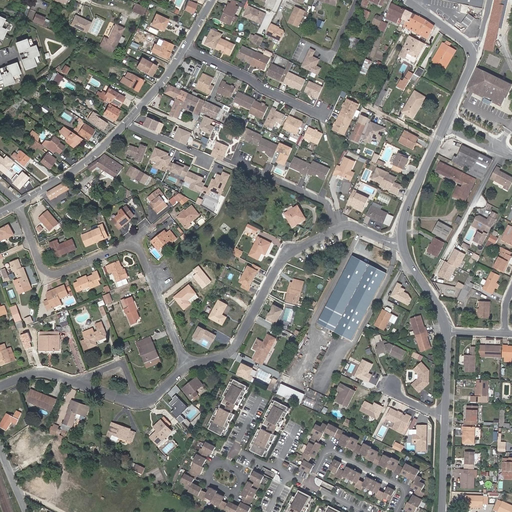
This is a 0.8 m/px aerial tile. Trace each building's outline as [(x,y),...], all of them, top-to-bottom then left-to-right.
[(195,3),(188,0),(187,0),(184,10),(192,13),(197,3),(195,3)] [(382,6),(370,0),(368,3),(381,9),(382,6)] [(485,0),(441,0),(470,6),(483,9),(485,0)] [(142,15),(145,8),(135,3),(132,10),(142,15)] [(499,26),(504,5),(502,5),(494,3),(490,24),(499,26)] [(234,16),(238,8),(235,6),(231,4),(227,13),(225,12),(221,20),(230,25),(232,21),(234,16)] [(402,19),(406,10),(393,4),(388,13),(389,13),(387,18),(397,23),(399,18),(402,19)] [(265,14),(249,6),(244,16),(261,24),(265,14)] [(305,11),(295,6),(288,22),(298,27),(305,11)] [(434,26),(426,20),(414,14),(406,10),(402,19),(406,21),(404,26),(427,39),(433,28),(434,26)] [(469,25),(474,18),(468,13),(466,16),(464,19),(463,20),(461,24),(467,28),(469,25)] [(44,20),(45,17),(36,14),(33,21),(46,27),(48,23),(44,20)] [(163,30),(168,20),(156,14),(151,25),(163,30)] [(87,32),(91,23),(76,15),(71,25),(87,32)] [(378,28),(382,18),(377,16),(376,16),(372,25),(378,28)] [(97,18),(91,31),(98,34),(104,21),(97,18)] [(383,31),(387,23),(382,21),(378,29),(383,31)] [(461,24),(457,21),(455,24),(454,26),(463,33),(465,30),(467,28),(461,24)] [(120,36),(124,28),(115,24),(108,39),(104,37),(100,46),(113,52),(118,41),(120,36)] [(278,27),(271,24),(266,35),(281,41),(285,33),(284,31),(279,29),(277,28),(278,27)] [(493,51),(499,26),(490,24),(484,49),(493,51)] [(220,39),(222,34),(212,30),(205,44),(215,49),(216,49),(220,39)] [(260,45),(263,39),(256,35),(253,42),(260,45)] [(417,58),(425,44),(410,36),(402,50),(408,53),(417,58)] [(33,45),(31,38),(15,44),(18,51),(26,48),(27,52),(19,55),(20,56),(35,50),(34,45),(33,45)] [(230,56),(235,45),(220,39),(216,49),(219,50),(220,50),(223,51),(225,52),(225,53),(230,56)] [(170,53),(173,45),(164,40),(160,47),(154,44),(151,51),(166,58),(169,52),(170,53)] [(445,68),(456,50),(449,46),(445,44),(443,43),(433,59),(442,64),(441,66),(445,68)] [(251,64),(256,53),(242,46),(237,57),(242,59),(246,61),(248,62),(248,63),(251,64)] [(316,51),(310,48),(301,67),(318,76),(321,69),(317,67),(320,60),(313,57),(316,51)] [(39,62),(37,55),(35,50),(20,56),(20,57),(28,54),(29,58),(22,60),(24,68),(39,62)] [(407,56),(408,53),(402,50),(399,56),(405,59),(407,56)] [(264,70),(270,59),(256,52),(256,53),(251,64),(250,65),(254,67),(255,66),(258,67),(261,69),(264,70)] [(157,66),(142,57),(136,67),(151,76),(157,66)] [(365,74),(371,61),(366,59),(360,72),(365,74)] [(16,62),(8,65),(10,73),(6,74),(4,67),(3,67),(8,82),(13,81),(12,80),(20,78),(19,74),(20,73),(16,62)] [(285,70),(272,64),(267,75),(280,81),(285,70)] [(0,73),(0,84),(3,84),(8,82),(3,67),(2,67),(4,75),(1,76),(0,73)] [(419,78),(424,70),(418,67),(413,75),(418,77),(419,78)] [(511,86),(476,68),(466,89),(468,90),(487,99),(492,102),(501,106),(511,86)] [(305,80),(288,72),(284,83),(292,86),(293,87),(301,91),(305,80)] [(411,78),(413,75),(409,72),(403,81),(401,80),(397,87),(404,91),(411,78)] [(58,73),(52,82),(56,84),(59,80),(61,81),(63,77),(58,73)] [(144,81),(132,74),(127,73),(125,77),(123,76),(120,81),(137,91),(144,81)] [(210,85),(212,80),(203,76),(202,80),(200,79),(196,88),(210,95),(214,87),(210,85)] [(231,87),(225,84),(226,83),(222,81),(217,92),(231,98),(235,88),(234,88),(231,87)] [(323,87),(309,81),(304,91),(308,93),(311,95),(314,96),(314,97),(317,99),(323,87)] [(185,102),(188,94),(169,85),(166,93),(176,98),(177,98),(185,102)] [(119,106),(124,97),(117,93),(109,88),(106,93),(102,92),(102,91),(101,93),(99,97),(105,101),(108,97),(111,99),(110,101),(119,106)] [(379,107),(387,91),(384,90),(382,89),(374,105),(379,107)] [(255,99),(238,91),(233,102),(250,110),(255,99)] [(414,116),(425,97),(415,91),(402,112),(408,116),(410,113),(414,116)] [(198,115),(204,101),(188,94),(185,102),(177,98),(170,115),(178,119),(182,108),(198,115)] [(29,104),(23,100),(24,100),(21,97),(17,101),(21,104),(27,108),(29,104)] [(351,120),(359,104),(347,99),(345,103),(346,104),(342,112),(341,112),(339,115),(351,120)] [(17,109),(21,104),(17,101),(14,103),(11,105),(17,109)] [(262,119),(268,107),(264,106),(264,107),(257,104),(258,102),(254,101),(250,110),(249,113),(262,119)] [(216,119),(221,109),(206,102),(201,112),(216,119)] [(114,121),(120,111),(109,104),(103,114),(114,121)] [(7,114),(12,110),(9,107),(1,114),(3,115),(6,113),(7,114)] [(285,116),(275,111),(276,109),(272,107),(264,125),(272,129),(276,121),(281,124),(285,116)] [(86,118),(72,108),(70,112),(79,118),(84,121),(86,118)] [(99,118),(100,116),(93,111),(88,119),(102,130),(107,123),(99,118)] [(344,135),(351,120),(339,115),(338,118),(339,119),(335,127),(334,127),(333,130),(344,135)] [(212,119),(205,116),(200,126),(202,130),(212,134),(215,126),(210,124),(212,119)] [(297,134),(302,122),(289,116),(283,128),(297,135),(297,134)] [(148,117),(144,127),(155,131),(159,122),(148,117)] [(88,140),(94,130),(83,122),(84,121),(79,118),(78,120),(80,122),(78,126),(77,125),(73,130),(88,140)] [(358,142),(365,124),(358,122),(354,132),(351,139),(355,140),(358,142)] [(380,141),(385,128),(370,122),(363,140),(369,143),(371,138),(372,137),(380,141)] [(79,137),(64,126),(59,132),(66,138),(67,137),(68,139),(67,140),(66,141),(73,147),(82,139),(79,137)] [(318,145),(323,134),(317,131),(315,130),(308,127),(304,137),(303,138),(318,145)] [(179,128),(174,139),(186,145),(191,133),(179,128)] [(246,128),(242,135),(246,137),(245,139),(258,145),(262,138),(263,136),(246,128)] [(38,135),(32,131),(29,135),(35,139),(36,140),(38,137),(38,135)] [(412,149),(418,138),(405,131),(400,139),(406,142),(405,145),(412,149)] [(64,146),(58,142),(59,140),(54,136),(50,141),(46,141),(43,145),(44,146),(52,152),(54,149),(59,153),(64,146)] [(279,146),(262,138),(257,147),(265,151),(265,150),(267,150),(265,153),(269,155),(269,156),(273,158),(277,150),(279,146)] [(36,140),(35,139),(32,143),(37,146),(41,149),(44,146),(36,140)] [(217,141),(211,155),(222,160),(228,146),(217,141)] [(292,148),(280,142),(279,146),(277,150),(281,152),(277,162),(281,164),(283,160),(286,161),(292,148)] [(141,163),(147,147),(141,145),(139,148),(129,145),(125,158),(139,163),(139,162),(141,163)] [(492,161),(492,160),(462,145),(457,157),(454,156),(452,161),(468,169),(466,172),(482,180),(492,161)] [(170,162),(172,158),(167,156),(165,155),(166,153),(155,148),(150,158),(158,162),(157,163),(155,167),(161,170),(163,165),(168,167),(170,162)] [(23,166),(29,158),(20,150),(20,151),(18,153),(16,155),(15,157),(14,158),(23,166)] [(55,159),(47,153),(40,161),(49,168),(55,159)] [(404,169),(408,159),(405,158),(404,157),(404,156),(398,153),(397,156),(393,155),(390,161),(394,163),(393,164),(394,164),(402,169),(404,169)] [(123,167),(104,154),(100,159),(88,167),(91,171),(98,166),(116,178),(123,167)] [(3,158),(0,155),(0,170),(5,174),(15,162),(6,155),(3,158)] [(307,174),(311,165),(294,157),(289,167),(301,172),(302,173),(302,174),(306,176),(307,174)] [(350,171),(355,162),(344,158),(340,167),(337,165),(333,175),(337,176),(337,174),(347,179),(350,171)] [(311,165),(307,174),(311,175),(312,174),(316,176),(317,174),(318,174),(318,175),(326,178),(330,169),(313,161),(311,165)] [(171,171),(185,178),(188,172),(190,168),(183,164),(182,165),(180,164),(181,163),(177,162),(176,164),(174,163),(174,164),(170,162),(168,167),(167,169),(171,171)] [(465,202),(476,179),(439,162),(435,171),(462,184),(461,187),(456,198),(465,202)] [(400,173),(402,169),(394,164),(392,169),(400,173)] [(132,166),(128,174),(145,184),(149,176),(132,166)] [(394,182),(396,178),(388,174),(386,173),(387,172),(377,168),(372,179),(381,184),(381,182),(392,187),(390,191),(397,194),(401,185),(394,182)] [(498,172),(494,170),(490,178),(504,185),(503,187),(508,190),(511,183),(511,176),(499,170),(498,172)] [(19,188),(28,178),(22,172),(12,183),(19,188)] [(203,187),(205,184),(201,182),(203,178),(199,177),(198,178),(195,177),(196,175),(188,172),(185,178),(184,180),(192,184),(190,188),(197,192),(198,190),(201,192),(203,187)] [(221,195),(229,175),(223,172),(221,176),(218,175),(215,180),(214,183),(211,182),(208,189),(203,187),(201,192),(209,195),(211,191),(221,195)] [(69,189),(65,182),(47,193),(51,199),(69,189)] [(392,187),(381,182),(381,184),(380,186),(390,191),(392,187)] [(456,198),(461,187),(458,186),(453,196),(456,198)] [(161,198),(164,195),(159,189),(148,198),(152,203),(150,204),(157,213),(167,205),(161,198)] [(369,197),(353,190),(353,191),(369,198),(369,197)] [(363,211),(369,198),(353,191),(347,203),(363,211)] [(180,201),(185,197),(179,193),(175,197),(179,202),(180,201)] [(363,211),(347,203),(346,205),(362,212),(363,211)] [(129,219),(134,216),(126,206),(120,212),(119,215),(112,220),(119,229),(126,224),(127,221),(129,219)] [(189,223),(199,215),(192,206),(185,211),(181,215),(177,217),(185,227),(189,223)] [(306,219),(298,206),(284,214),(293,227),(297,225),(296,222),(300,220),(301,222),(306,219)] [(388,214),(371,206),(366,215),(384,223),(388,214)] [(59,224),(47,211),(39,218),(50,231),(59,224)] [(481,245),(493,223),(488,221),(487,221),(485,220),(485,219),(479,216),(476,217),(473,223),(479,226),(480,229),(478,233),(474,241),(481,245)] [(452,229),(438,221),(432,232),(446,240),(452,229)] [(480,229),(479,226),(473,223),(472,226),(478,229),(477,232),(478,233),(480,229)] [(108,237),(103,224),(98,227),(99,229),(96,230),(93,231),(82,236),(86,246),(108,237)] [(258,229),(248,224),(245,229),(251,232),(256,234),(258,229)] [(14,235),(9,225),(0,229),(0,240),(1,240),(5,238),(6,238),(6,239),(14,235)] [(511,226),(508,225),(504,233),(505,234),(502,240),(511,245),(511,226)] [(159,250),(171,240),(172,242),(176,239),(170,230),(167,233),(165,231),(159,235),(160,236),(156,239),(155,238),(152,241),(159,250)] [(498,238),(491,235),(488,240),(492,243),(495,244),(498,238)] [(262,253),(263,251),(266,253),(271,243),(258,237),(249,255),(258,260),(262,253)] [(437,257),(444,243),(434,238),(427,252),(437,257)] [(76,249),(73,239),(59,245),(57,240),(50,243),(56,257),(76,249)] [(505,265),(510,255),(511,252),(502,247),(499,252),(501,252),(494,267),(504,272),(507,266),(505,265)] [(458,268),(465,254),(455,249),(448,262),(455,266),(458,268)] [(351,340),(386,274),(352,256),(318,323),(351,340)] [(30,285),(24,268),(22,268),(18,260),(11,263),(14,271),(16,271),(19,279),(14,281),(18,290),(30,285)] [(119,261),(106,267),(109,273),(113,272),(119,287),(128,283),(126,278),(128,277),(125,269),(123,270),(119,261)] [(448,280),(455,266),(448,262),(446,261),(438,274),(448,280)] [(250,291),(261,267),(254,263),(252,266),(249,264),(240,282),(243,283),(241,287),(250,291)] [(10,280),(5,268),(1,270),(6,281),(10,280)] [(100,284),(98,280),(101,279),(97,271),(93,273),(93,275),(87,277),(86,276),(82,278),(82,279),(78,281),(78,282),(74,283),(77,292),(82,290),(90,286),(91,288),(100,284)] [(496,283),(500,276),(491,272),(484,286),(492,290),(496,283)] [(298,304),(303,282),(294,279),(293,283),(290,294),(288,293),(286,301),(298,304)] [(402,285),(397,283),(390,297),(408,306),(411,299),(408,294),(404,292),(405,290),(401,288),(402,285)] [(32,289),(30,285),(18,290),(19,294),(32,289)] [(59,299),(68,295),(64,285),(55,289),(56,291),(47,295),(49,300),(44,302),(46,306),(48,309),(48,310),(52,308),(50,304),(60,301),(59,299)] [(188,300),(196,294),(189,285),(174,297),(184,309),(191,304),(188,300)] [(492,290),(484,286),(482,289),(492,294),(494,291),(492,290)] [(110,295),(109,293),(103,296),(106,304),(113,302),(110,295)] [(198,297),(196,294),(188,300),(191,304),(198,297)] [(463,302),(466,297),(460,294),(457,299),(463,302)] [(135,310),(132,302),(134,302),(132,297),(125,300),(125,299),(121,300),(126,314),(127,314),(131,325),(137,322),(136,320),(140,318),(137,310),(135,310)] [(222,315),(227,305),(219,300),(209,318),(222,325),(226,317),(222,315)] [(0,316),(9,313),(6,304),(1,306),(0,301),(0,316)] [(489,318),(490,301),(480,301),(479,308),(479,318),(489,318)] [(275,325),(283,310),(274,305),(266,320),(275,325)] [(383,309),(374,325),(384,330),(389,321),(394,324),(398,317),(392,314),(390,313),(392,311),(391,309),(387,307),(386,307),(385,310),(383,309)] [(20,318),(17,308),(11,311),(15,320),(20,318)] [(70,324),(64,310),(57,313),(59,320),(62,327),(70,324)] [(424,328),(420,316),(411,319),(416,335),(427,332),(425,327),(424,328)] [(24,327),(22,321),(16,323),(18,329),(24,327)] [(93,328),(83,332),(84,337),(85,340),(81,342),(85,350),(97,345),(96,342),(108,337),(102,322),(95,324),(98,331),(94,332),(93,328)] [(212,342),(216,335),(199,326),(195,333),(202,336),(212,342)] [(431,348),(427,336),(428,336),(427,332),(416,335),(421,351),(431,348)] [(262,364),(276,339),(268,335),(263,343),(258,340),(253,348),(257,351),(253,360),(262,364)] [(295,345),(299,338),(293,335),(289,341),(295,345)] [(60,350),(60,336),(59,336),(40,336),(39,336),(40,350),(45,350),(45,346),(54,346),(54,350),(60,350)] [(156,351),(150,337),(137,342),(139,348),(142,346),(145,353),(142,355),(145,363),(157,358),(155,352),(156,351)] [(406,351),(385,341),(377,343),(378,347),(376,348),(378,354),(389,351),(391,352),(390,354),(401,360),(406,351)] [(17,360),(13,346),(8,348),(6,343),(0,344),(0,362),(1,365),(17,360)] [(501,357),(502,346),(479,345),(479,356),(501,357)] [(511,346),(508,346),(503,346),(502,357),(504,357),(504,361),(511,361),(511,346)] [(476,351),(476,347),(471,347),(471,355),(465,355),(465,356),(462,356),(461,357),(461,360),(464,361),(464,365),(465,365),(465,372),(475,372),(476,354),(476,351)] [(368,373),(373,364),(363,360),(357,371),(359,376),(362,378),(361,379),(368,382),(372,375),(368,373)] [(251,381),(257,368),(243,362),(237,375),(251,381)] [(429,384),(429,370),(421,362),(414,370),(418,374),(418,379),(412,384),(419,392),(429,384)] [(198,394),(195,391),(203,385),(197,377),(189,383),(190,385),(183,390),(191,400),(193,398),(198,394)] [(271,391),(277,380),(273,378),(267,389),(271,391)] [(209,429),(222,435),(224,430),(226,431),(230,423),(228,422),(229,420),(231,421),(235,414),(231,412),(236,404),(239,406),(242,399),(241,398),(242,396),(244,396),(247,390),(245,389),(247,386),(234,379),(232,382),(231,381),(224,395),(225,396),(219,409),(218,408),(217,408),(210,422),(211,423),(212,423),(209,429)] [(487,403),(488,380),(477,380),(477,388),(477,397),(475,397),(472,397),(471,402),(487,403)] [(347,407),(356,391),(340,383),(337,390),(340,391),(335,401),(347,407)] [(304,394),(281,384),(277,394),(300,404),(304,394)] [(56,400),(31,389),(26,401),(52,411),(56,400)] [(181,415),(188,408),(176,395),(172,399),(173,399),(169,404),(174,409),(171,413),(181,423),(185,419),(181,415)] [(223,395),(217,408),(218,408),(219,409),(225,396),(224,395),(223,395)] [(307,396),(304,405),(316,409),(319,400),(307,396)] [(250,450),(263,456),(264,455),(266,451),(268,452),(271,444),(270,444),(271,441),(273,442),(276,435),(273,434),(277,425),(278,425),(280,427),(284,420),(282,419),(283,417),(284,417),(285,418),(288,411),(287,410),(288,407),(275,400),(275,401),(274,403),(273,403),(272,403),(265,416),(266,417),(267,417),(260,430),(259,429),(251,443),(253,444),(251,449),(250,450)] [(377,419),(383,407),(374,403),(373,405),(365,401),(360,411),(377,419)] [(86,416),(89,407),(80,404),(80,405),(71,402),(64,423),(72,427),(76,417),(77,413),(85,416),(86,416)] [(477,425),(478,406),(467,405),(467,420),(465,420),(464,424),(477,425)] [(402,433),(411,416),(406,414),(405,416),(391,408),(386,418),(395,423),(392,428),(402,433)] [(15,415),(6,412),(0,426),(9,430),(12,422),(18,424),(23,412),(17,409),(15,415)] [(264,416),(258,429),(259,429),(260,430),(267,417),(266,417),(265,416),(264,416)] [(170,424),(164,417),(161,420),(167,427),(170,424)] [(167,427),(161,420),(154,427),(158,430),(151,437),(158,445),(165,438),(163,436),(170,429),(167,427)] [(115,426),(116,424),(112,423),(107,435),(111,437),(115,426)] [(415,511),(418,507),(419,507),(423,500),(420,499),(424,493),(421,491),(425,485),(419,482),(421,478),(417,476),(419,471),(405,464),(403,469),(397,465),(399,461),(392,457),(391,458),(384,455),(383,458),(376,455),(378,452),(371,448),(372,447),(365,443),(362,448),(356,445),(358,440),(351,437),(351,438),(344,434),(345,432),(338,429),(328,424),(327,426),(323,424),(321,427),(316,425),(312,432),(315,433),(301,460),(304,461),(300,468),(310,473),(314,466),(308,463),(311,457),(314,458),(321,444),(318,443),(321,436),(322,437),(325,431),(341,439),(339,444),(346,448),(346,447),(353,450),(352,451),(359,454),(360,453),(367,457),(366,458),(386,468),(387,467),(394,471),(393,472),(400,475),(401,473),(414,480),(411,487),(417,489),(414,496),(413,495),(413,496),(409,502),(408,502),(404,509),(408,510),(406,511),(415,511)] [(58,428),(58,426),(54,425),(54,426),(52,431),(51,434),(62,439),(62,436),(59,435),(56,433),(58,428)] [(426,451),(427,425),(417,425),(417,435),(413,435),(412,444),(417,444),(417,451),(426,451)] [(132,442),(135,433),(130,431),(130,429),(121,426),(120,427),(115,426),(111,437),(111,438),(112,440),(116,441),(117,441),(118,440),(119,437),(132,442)] [(474,444),(475,427),(462,426),(462,431),(463,431),(463,444),(474,444)] [(165,438),(172,431),(170,429),(163,436),(165,438)] [(28,431),(22,435),(25,439),(31,435),(28,431)] [(44,441),(51,444),(54,437),(47,433),(44,441)] [(26,457),(34,449),(22,436),(13,444),(26,457)] [(249,507),(260,483),(264,476),(254,471),(250,478),(253,479),(251,482),(249,481),(247,486),(244,491),(243,490),(242,492),(243,492),(242,495),(245,496),(242,503),(241,503),(239,507),(229,502),(228,503),(222,500),(224,496),(219,494),(217,493),(218,491),(211,487),(208,493),(201,490),(202,488),(192,483),(198,473),(201,474),(205,467),(203,466),(206,459),(205,458),(208,452),(212,454),(215,447),(206,442),(202,449),(201,449),(198,455),(196,454),(193,461),(195,462),(188,476),(185,474),(181,481),(186,483),(184,487),(189,490),(198,495),(198,496),(205,500),(206,497),(213,501),(212,502),(218,506),(225,510),(226,509),(231,511),(242,511),(248,511),(251,508),(249,507)] [(474,470),(475,452),(465,451),(464,469),(474,470)] [(511,458),(509,458),(509,459),(509,462),(503,462),(502,475),(511,474),(511,458)] [(383,497),(390,500),(395,491),(388,487),(385,493),(378,490),(381,484),(368,477),(365,483),(358,479),(361,474),(348,467),(345,472),(338,469),(341,463),(337,461),(334,460),(329,469),(336,473),(335,475),(342,479),(343,476),(356,483),(355,486),(362,489),(363,486),(376,493),(375,496),(382,500),(383,497)] [(142,474),(144,468),(137,465),(136,468),(136,469),(133,467),(132,469),(135,470),(142,473),(142,474)] [(260,473),(273,479),(276,474),(263,467),(260,473)] [(477,475),(477,470),(474,470),(464,469),(460,469),(460,473),(462,473),(461,488),(474,488),(474,478),(474,475),(477,475)] [(32,488),(43,493),(48,481),(37,477),(32,488)] [(335,487),(322,480),(319,486),(333,493),(335,487)] [(305,511),(308,507),(306,506),(311,496),(299,490),(297,493),(295,497),(293,496),(290,503),(291,504),(286,511),(305,511)] [(488,504),(488,496),(487,496),(487,494),(484,494),(484,496),(465,496),(465,506),(475,507),(479,507),(479,504),(483,504),(488,504)] [(511,511),(511,505),(502,501),(502,502),(498,500),(496,505),(500,507),(497,511),(511,511)]
